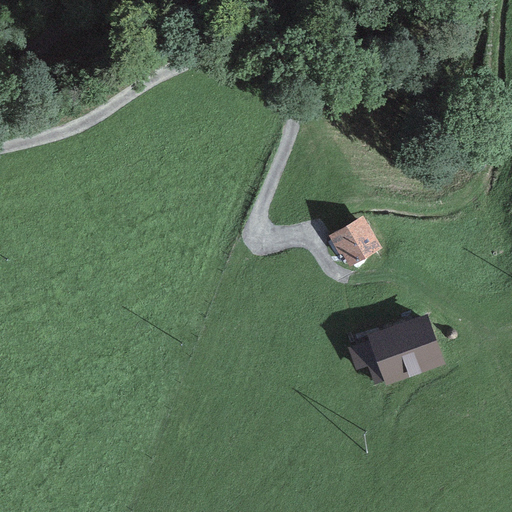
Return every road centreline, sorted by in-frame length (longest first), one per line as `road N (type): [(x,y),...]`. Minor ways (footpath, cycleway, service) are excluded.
road 1 (track): [(511,331),(496,335),(465,321),(414,285),(340,274),(307,238),(263,233),(261,206),(299,107),(281,76),(253,59),(200,52),(93,112),(0,144)]
road 2 (track): [(307,238),(361,205),(440,209),(480,182),(493,153),(500,0)]
